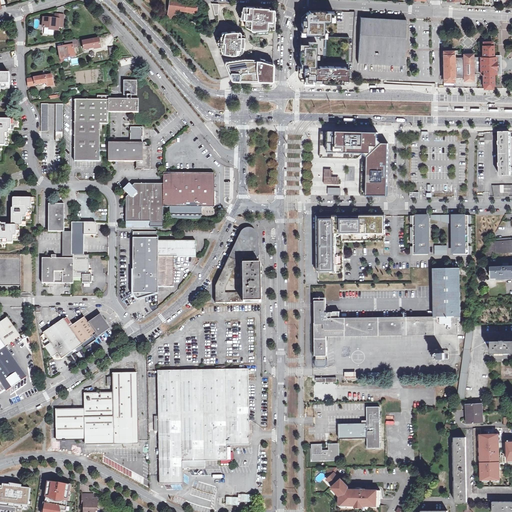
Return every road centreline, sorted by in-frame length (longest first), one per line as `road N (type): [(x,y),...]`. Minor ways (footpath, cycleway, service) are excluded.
road 1 (residential): [(113,301),(109,190),(46,184),(33,170),(18,10)]
road 2 (unclassified): [(280,511),(280,206)]
road 3 (secondary): [(511,99),(282,94)]
road 4 (unclassified): [(90,0),(218,149),(243,158)]
road 5 (unclassified): [(0,465),(40,457),(83,462),(176,511)]
road 6 (secondary): [(105,0),(200,105),(243,116)]
road 7 (secondary): [(136,335),(200,281),(243,207)]
road 8 (secondary): [(243,94),(213,92),(191,79),(119,0)]
road 9 (secondary): [(0,417),(136,335)]
road 10 (unclassified): [(435,12),(293,1)]
road 11 (secondary): [(281,116),(404,119)]
road 12 (residential): [(280,206),(400,205)]
